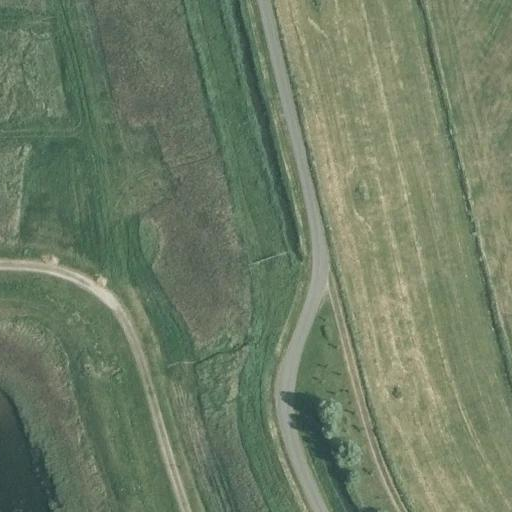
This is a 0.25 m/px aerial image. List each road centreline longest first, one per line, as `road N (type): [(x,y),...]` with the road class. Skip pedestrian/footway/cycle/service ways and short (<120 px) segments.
road 1 (track): [(186,511),(137,351),(115,309),(66,275),(0,265)]
road 2 (track): [(321,258),(398,511)]
